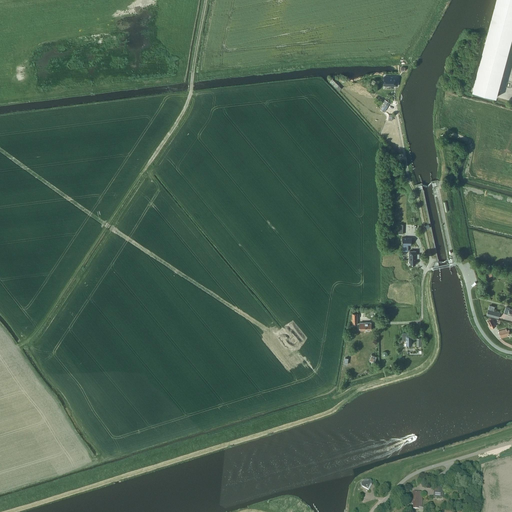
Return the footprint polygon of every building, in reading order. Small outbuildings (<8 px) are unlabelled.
[(511,0),(497,0),(473,91),(497,97),(511,39),(511,0)] [(385,76),(385,84),(389,84),(389,86),(394,86),(394,84),(398,85),(398,76),(385,76)] [(333,79),(330,81),(330,82),(336,87),(338,89),(340,87),(333,79)] [(380,109),(385,112),(389,105),(384,103),(380,109)] [(417,262),(417,259),(419,259),(419,254),(417,254),(417,251),(409,251),(409,263),(411,263),(411,264),(416,264),(416,262),(417,262)] [(493,276),(488,268),(483,271),(487,279),(493,276)] [(500,312),(494,310),(488,309),(487,315),(499,319),(500,312)] [(491,329),(496,326),(493,319),(487,321),(491,329)] [(506,329),(499,331),(501,338),(508,336),(508,335),(510,334),(509,330),(507,331),(506,329)] [(411,335),(411,332),(402,333),(402,341),(407,341),(407,344),(412,344),(412,335),(411,335)] [(369,491),(372,485),(371,482),(370,482),(369,482),(368,482),(367,482),(366,482),(365,483),(364,483),(364,484),(363,484),(362,485),(363,488),(369,491)] [(434,497),(443,498),(444,490),(434,489),(434,497)] [(419,507),(422,508),(423,493),(412,493),(412,500),(414,500),(414,506),(415,506),(414,509),(419,509),(419,507)]
